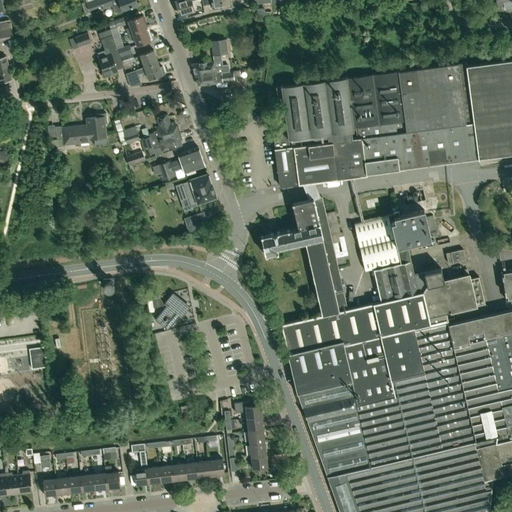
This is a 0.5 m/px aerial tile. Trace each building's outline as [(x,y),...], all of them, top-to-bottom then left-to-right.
[(14,12),(32,7),(29,0),(19,0),(11,3),(14,12)] [(90,0),(86,2),(89,10),(102,5),(103,9),(112,5),(115,13),(138,4),(135,0),(90,0)] [(207,0),(175,0),(179,14),(194,10),(191,1),(193,0),(201,0),(203,5),(208,4),(207,0)] [(211,0),(213,8),(222,7),(221,0),(211,0)] [(142,16),(128,21),(130,26),(125,28),(127,34),(128,34),(128,35),(146,29),(144,22),(146,21),(143,15),(142,16)] [(111,29),(126,24),(124,18),(109,23),(111,29)] [(0,40),(13,37),(11,25),(10,19),(0,21),(0,40)] [(209,39),(220,39),(220,22),(200,23),(200,31),(208,31),(209,39)] [(146,29),(128,35),(130,40),(134,38),(137,46),(151,41),(150,40),(152,39),(150,34),(149,33),(148,34),(146,29)] [(75,37),(78,46),(91,42),(88,33),(75,37)] [(105,76),(117,72),(116,69),(123,67),(112,34),(100,38),(106,54),(98,57),(105,76)] [(226,39),(210,40),(212,55),(228,53),(226,39)] [(121,56),(132,52),(129,44),(118,48),(121,56)] [(149,65),(158,62),(153,50),(140,54),(144,66),(144,67),(149,65)] [(132,52),(121,56),(123,65),(135,60),(132,52)] [(0,72),(1,73),(3,81),(11,79),(6,56),(0,57),(0,72)] [(511,59),(467,65),(467,62),(399,71),(347,78),(347,77),(282,86),(282,87),(277,88),(281,118),(279,119),(281,138),(273,139),(280,186),(367,174),(366,173),(479,158),(479,157),(511,152),(511,59)] [(215,74),(215,73),(214,61),(192,64),(195,75),(204,75),(205,75),(215,74)] [(158,62),(149,65),(144,67),(144,66),(136,69),(137,74),(138,74),(146,71),(149,79),(162,75),(162,74),(165,73),(162,66),(160,67),(158,62)] [(136,69),(125,73),(130,86),(141,84),(138,74),(137,74),(136,69)] [(229,87),(242,85),(239,70),(233,71),(233,72),(221,74),(221,72),(215,73),(215,74),(205,75),(204,75),(195,75),(198,84),(228,81),(229,87)] [(87,124),(62,127),(63,138),(64,144),(78,142),(90,141),(90,138),(93,137),(94,137),(95,144),(106,143),(106,136),(105,123),(107,122),(106,112),(96,113),(97,116),(87,117),(87,124)] [(159,139),(178,133),(180,132),(178,126),(176,125),(175,122),(170,123),(167,114),(156,117),(159,126),(155,127),(157,131),(149,133),(149,136),(150,138),(151,139),(158,137),(159,139)] [(123,130),(119,119),(114,121),(122,145),(140,140),(135,125),(123,130)] [(178,133),(159,139),(158,137),(151,139),(153,148),(160,146),(162,150),(181,145),(180,141),(182,139),(181,134),(178,134),(178,133)] [(150,138),(149,136),(141,139),(145,154),(154,151),(153,148),(151,139),(150,138)] [(184,173),(205,166),(198,146),(178,153),(180,159),(174,161),(177,169),(182,167),(184,173)] [(142,160),(146,159),(143,150),(126,155),(129,165),(142,160)] [(162,180),(175,175),(170,161),(157,165),(162,180)] [(183,182),(186,190),(180,192),(182,199),(187,197),(191,207),(206,201),(206,199),(215,196),(211,184),(208,174),(183,182)] [(298,227),(261,236),(265,255),(276,253),(275,249),(303,242),(320,314),(281,323),(291,365),(297,390),(307,419),(340,511),(488,511),(492,481),(483,483),(473,439),(475,439),(448,324),(445,312),(484,303),(478,276),(469,278),(468,274),(443,280),(440,267),(419,272),(412,274),(411,266),(405,243),(429,237),(437,235),(432,215),(424,217),(423,209),(399,215),(398,210),(393,211),(395,220),(390,221),(400,262),(373,268),(381,301),(347,308),(338,267),(336,257),(345,255),(348,254),(343,232),(340,233),(335,211),(326,213),(322,196),(321,197),(314,198),(313,197),(309,198),(292,202),(298,227)] [(202,212),(185,218),(189,231),(204,221),(202,212)] [(388,215),(354,223),(365,270),(399,262),(388,215)] [(448,263),(465,259),(463,249),(446,253),(448,263)] [(511,268),(501,270),(506,299),(511,298),(511,268)] [(104,290),(114,288),(113,278),(103,279),(104,290)] [(166,305),(155,319),(168,330),(179,316),(186,307),(173,297),(166,305)] [(511,308),(448,324),(475,439),(473,439),(483,483),(492,481),(492,477),(511,472),(511,308)] [(246,417),(262,416),(260,403),(248,404),(248,400),(233,402),(234,412),(245,411),(246,417)] [(247,430),(263,428),(262,416),(246,417),(247,430)] [(230,420),(230,419),(225,420),(226,433),(232,432),(231,429),(235,429),(234,420),(230,420)] [(249,443),(265,441),(263,428),(247,430),(249,443)] [(228,445),(233,445),(238,444),(237,437),(232,437),(232,432),(226,433),(228,445)] [(250,455),(266,453),(265,441),(249,443),(250,455)] [(145,450),(144,443),(131,444),(132,451),(145,450)] [(149,483),(147,467),(145,453),(145,450),(139,451),(142,467),(134,468),(136,484),(149,483)] [(266,453),(250,455),(252,468),(268,466),(266,453)] [(41,467),(50,466),(49,454),(39,455),(41,467)] [(231,471),(236,470),(235,464),(239,463),(239,457),(229,458),(231,471)] [(210,459),(212,475),(224,474),(223,458),(210,459)] [(199,477),(212,475),(210,459),(197,461),(199,477)] [(187,478),(199,477),(197,461),(185,462),(187,478)] [(174,480),(187,478),(185,462),(172,464),(174,480)] [(162,481),(174,480),(172,464),(160,465),(162,481)] [(106,472),(108,487),(121,486),(119,470),(111,471),(111,465),(105,466),(106,472)] [(149,483),(162,481),(160,465),(147,467),(149,483)] [(18,474),(20,492),(32,491),(30,472),(30,470),(23,471),(22,473),(18,474)] [(20,492),(18,474),(13,475),(12,472),(5,472),(8,493),(20,492)] [(95,489),(108,487),(106,472),(93,473),(95,489)] [(83,491),(95,489),(93,473),(81,475),(83,491)] [(70,492),(83,491),(81,475),(68,476),(70,492)] [(58,494),(70,492),(68,476),(56,478),(58,494)] [(45,495),(58,494),(56,478),(43,479),(45,495)]
